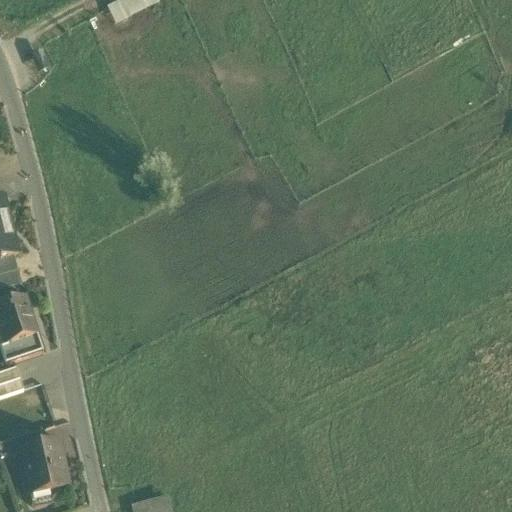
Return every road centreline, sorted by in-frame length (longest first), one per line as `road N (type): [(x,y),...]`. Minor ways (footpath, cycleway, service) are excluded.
road 1 (residential): [(5,69),(100,510)]
road 2 (unknown): [(5,69),(110,0)]
